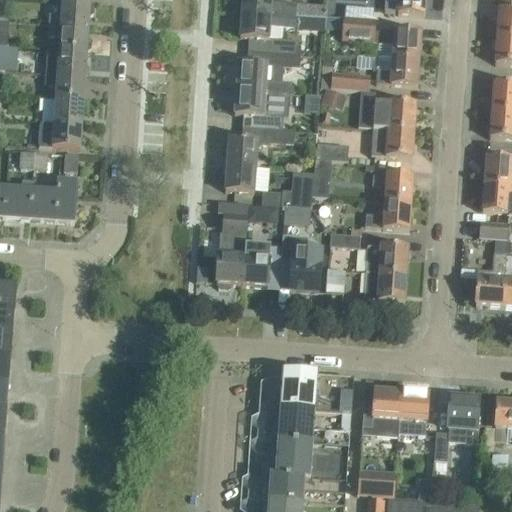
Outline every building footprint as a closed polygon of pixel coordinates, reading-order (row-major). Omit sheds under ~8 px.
[(0,0),(0,23),(9,24),(10,0),(0,0)] [(242,0),(242,15),(296,19),(297,9),(284,8),(285,6),(271,4),(270,0),(242,0)] [(425,0),(398,0),(398,4),(385,3),(384,14),(397,15),(397,17),(424,19),(425,0)] [(49,17),(48,27),(89,29),(89,19),(92,18),(93,8),(90,6),(90,5),(63,3),(62,18),(49,17)] [(497,40),(511,40),(511,13),(499,13),(497,40)] [(254,42),(253,55),(293,58),(296,58),(296,53),(302,54),(302,48),(297,48),(297,44),(280,42),(281,31),(297,32),(298,20),(296,19),(242,15),(240,41),(254,42)] [(379,46),(378,60),(419,63),(421,36),(395,34),(394,36),(380,35),(374,34),(374,25),(353,23),(326,21),(325,28),(343,29),(342,43),(373,45),(379,46)] [(0,48),(7,49),(9,24),(0,23),(0,48)] [(61,40),(60,52),(87,54),(87,53),(90,52),(90,41),(88,39),(89,29),(48,27),(48,39),(61,40)] [(511,40),(497,40),(495,67),(511,68),(511,40)] [(47,76),(85,79),(87,54),(60,52),(49,52),(47,76)] [(238,67),(236,93),(290,96),(290,86),(282,85),(283,71),(292,72),(293,58),(253,55),(252,68),(238,67)] [(417,90),(419,63),(378,60),(377,75),(376,86),(390,87),(390,88),(417,90)] [(320,91),(331,92),(332,75),(322,74),(320,91)] [(369,78),(332,75),(331,92),(368,94),(369,78)] [(57,102),(83,104),(85,79),(47,76),(46,88),(58,89),(57,102)] [(511,87),(493,87),(491,114),(511,115),(511,87)] [(324,92),(319,106),(341,113),(346,99),(324,92)] [(248,119),(247,131),(287,134),(287,133),(283,133),(284,120),(263,119),(264,106),(289,108),(290,96),(236,93),(234,118),(248,119)] [(55,119),(55,126),(82,128),(83,104),(57,102),(39,100),(38,112),(43,118),(55,119)] [(373,132),(414,135),(416,108),(389,106),(389,108),(375,107),(373,132)] [(511,115),(491,114),(490,141),(511,142),(511,115)] [(80,153),(82,128),(55,126),(41,125),(39,150),(80,153)] [(227,169),(256,170),(258,146),(286,148),(287,134),(247,131),(246,144),(229,143),(227,169)] [(414,135),(373,132),(371,158),(385,159),(385,160),(412,162),(414,135)] [(347,152),(320,150),(319,164),(346,166),(347,152)] [(33,173),(34,156),(20,155),(19,172),(33,173)] [(47,157),(34,156),(33,173),(46,174),(47,157)] [(77,176),(78,159),(65,158),(64,176),(77,176)] [(511,190),(511,162),(486,161),(484,188),(511,190)] [(254,196),(256,170),(227,169),(225,194),(254,196)] [(313,177),(292,175),(290,194),(281,193),(280,209),(284,210),(297,211),(310,211),(313,177)] [(384,205),(411,207),(413,180),(386,178),(386,179),(372,178),(371,189),(385,190),(384,205)] [(58,185),(57,196),(56,225),(74,226),(77,187),(58,185)] [(511,190),(484,188),(482,215),(509,217),(509,216),(511,215),(511,190)] [(32,194),(6,193),(4,222),(30,223),(32,194)] [(30,223),(56,225),(57,196),(32,194),(30,223)] [(411,207),(384,205),(383,219),(370,218),(369,230),(382,231),(382,232),(409,234),(411,207)] [(216,287),(242,288),(245,248),(246,235),(246,224),(247,219),(248,209),(225,207),(223,238),(233,239),(231,259),(218,258),(216,287)] [(247,219),(246,224),(258,225),(259,209),(248,208),(248,209),(247,219)] [(284,210),(283,227),(296,228),(297,211),(284,210)] [(507,244),(507,241),(508,229),(508,228),(481,226),(480,243),(507,244)] [(321,255),(306,254),(307,240),(282,238),(281,263),(291,263),(289,294),(318,296),(321,255)] [(360,240),(351,239),(331,238),(330,250),(359,252),(360,240)] [(245,248),(242,288),(267,290),(269,270),(269,262),(270,250),(245,248)] [(366,261),(366,276),(406,278),(408,251),(381,249),(381,252),(367,251),(366,261)] [(502,310),(505,271),(506,258),(494,257),(492,275),(477,274),(475,309),(502,310)] [(511,271),(505,271),(502,310),(511,311),(511,271)] [(343,297),(345,274),(328,273),(327,296),(343,297)] [(404,306),(406,278),(366,276),(365,282),(364,303),(404,306)] [(0,308),(11,309),(12,290),(0,289),(0,308)] [(0,333),(9,334),(11,309),(0,308),(0,333)] [(0,359),(7,360),(9,334),(0,333),(0,359)] [(314,416),(342,418),(350,418),(353,382),(282,377),(280,414),(314,416)] [(363,407),(362,430),(372,431),(372,432),(379,441),(398,442),(398,438),(399,438),(402,398),(374,396),(373,408),(363,407)] [(402,398),(399,438),(425,439),(426,426),(427,426),(429,399),(402,398)] [(484,445),(485,431),(477,431),(477,423),(479,403),(449,401),(448,421),(447,432),(449,432),(449,438),(436,437),(434,465),(447,466),(448,446),(476,448),(476,444),(484,445)] [(495,424),(495,431),(498,431),(497,445),(507,445),(508,432),(511,432),(511,405),(497,404),(495,424)] [(340,437),(313,434),(314,416),(280,414),(277,448),(348,452),(350,418),(342,418),(340,437)] [(270,481),(270,482),(345,488),(348,452),(277,448),(275,482),(270,481)] [(508,458),(492,456),(491,480),(506,481),(508,458)] [(357,499),(388,501),(394,502),(395,476),(359,473),(357,499)] [(344,511),(345,488),(270,482),(269,507),(344,511)] [(422,504),(421,511),(432,511),(433,504),(432,504),(433,484),(419,483),(418,503),(422,504)] [(398,511),(399,502),(394,502),(388,501),(386,511),(398,511)] [(409,511),(410,503),(399,502),(398,511),(409,511)] [(421,511),(422,504),(418,503),(410,503),(409,511),(421,511)]
